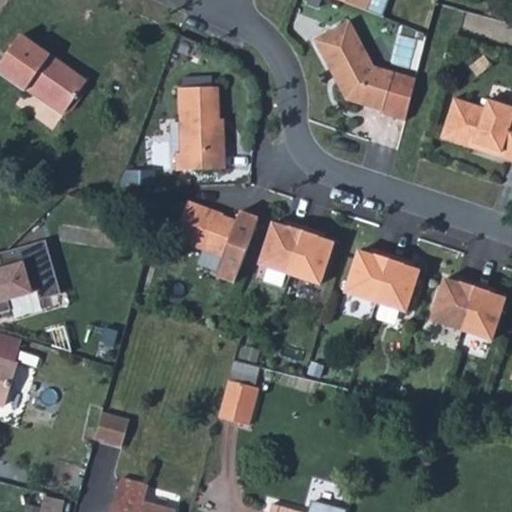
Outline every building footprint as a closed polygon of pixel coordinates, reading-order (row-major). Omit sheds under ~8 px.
[(342,0),(365,8),(368,0),(342,0)] [(407,116),(417,74),(375,65),(349,19),(314,39),(331,69),(347,99),(383,107),(382,110),(407,116)] [(22,28),(0,60),(0,64),(13,73),(27,83),(32,76),(44,83),(42,86),(68,103),(89,72),(22,28)] [(405,39),(398,64),(422,70),(429,45),(405,39)] [(180,153),(175,154),(176,171),(225,169),(223,127),(219,127),(217,88),(197,88),(177,89),(178,113),(179,142),(180,153)] [(455,95),(442,135),(472,144),(502,154),(511,157),(511,104),(488,96),(486,105),(455,95)] [(174,239),(243,264),(259,218),(250,214),(241,211),(238,220),(215,212),(215,210),(189,200),(174,239)] [(274,223),(261,264),(322,283),(335,242),(319,237),(321,231),(306,226),(292,222),(290,227),(274,223)] [(360,249),(347,291),(408,310),(421,268),(405,264),(407,258),(392,253),(378,249),(376,254),(360,249)] [(446,276),(433,318),(494,337),(507,295),(491,290),(493,285),(479,280),(464,276),(462,281),(446,276)] [(0,355),(0,401),(5,403),(18,360),(0,355)] [(18,360),(5,403),(15,406),(20,389),(27,364),(18,360)] [(263,388),(267,371),(240,363),(235,380),(263,388)] [(227,384),(216,421),(245,429),(255,392),(227,384)] [(104,411),(96,437),(122,445),(130,419),(104,411)] [(119,475),(107,511),(172,511),(173,510),(142,500),(143,495),(146,484),(119,475)] [(39,511),(46,511),(51,494),(44,493),(39,511)] [(51,494),(46,511),(60,511),(64,498),(51,494)] [(309,511),(310,511),(292,505),(272,500),(269,511),(309,511)]
